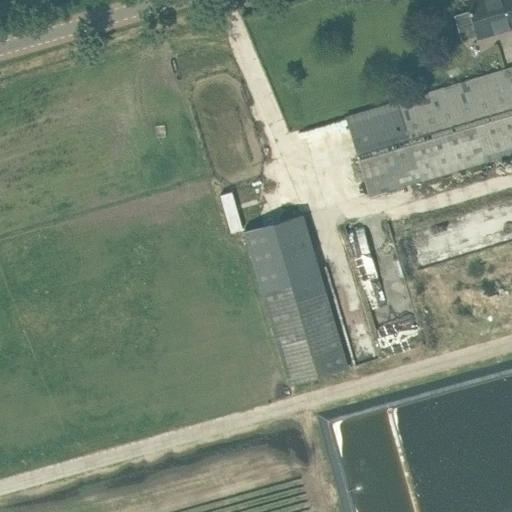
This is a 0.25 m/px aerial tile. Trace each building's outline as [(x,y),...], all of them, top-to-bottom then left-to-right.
[(511,0),(484,0),(470,4),(469,1),(467,1),(470,11),(468,11),(469,14),(470,14),(477,37),(511,26),(511,0)] [(511,67),(345,117),(367,194),(511,151),(511,67)] [(229,231),(240,228),(229,190),(218,193),(229,231)] [(348,367),(302,214),(242,232),(287,385),(348,367)] [(399,323),(376,330),(381,346),(404,338),(399,323)]
